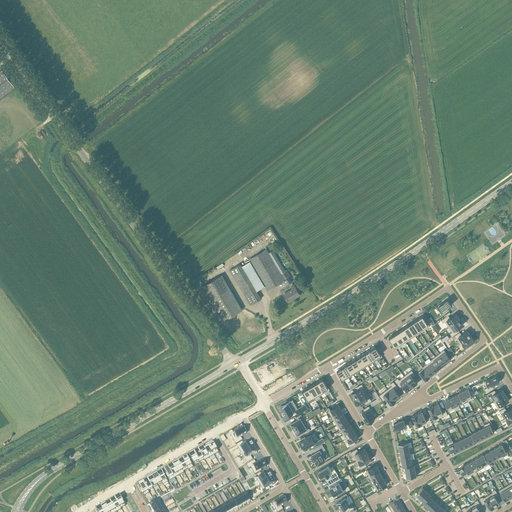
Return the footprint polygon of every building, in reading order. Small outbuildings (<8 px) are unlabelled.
[(0,70),(0,97),(14,87),(1,70),(0,70)] [(261,299),(259,296),(256,291),(265,286),(267,290),(284,280),(287,285),(292,282),(290,279),(292,278),(287,270),(284,271),(281,273),(271,256),(266,248),(265,249),(249,259),(250,261),(242,266),(241,264),(230,270),(233,275),(249,303),(250,305),(261,299)] [(223,321),(242,310),(221,275),(203,286),(223,321)] [(291,287),(292,289),(284,294),(288,301),(294,297),(295,298),(300,295),(294,285),(291,287)] [(448,299),(436,306),(442,315),(449,310),(448,308),(452,305),(448,299)] [(448,315),(441,320),(443,323),(445,322),(448,327),(459,319),(456,314),(450,318),(450,317),(448,315)] [(421,316),(417,319),(425,329),(430,326),(423,315),(421,316)] [(417,319),(413,322),(420,333),(425,329),(417,319)] [(459,319),(448,327),(452,332),(450,333),(452,336),(459,331),(458,329),(457,328),(459,327),(463,324),(459,319)] [(413,322),(408,325),(415,336),(420,333),(413,322)] [(408,325),(403,328),(410,339),(415,336),(408,325)] [(403,328),(398,331),(406,342),(410,339),(403,328)] [(460,332),(454,335),(459,343),(471,335),(467,330),(461,334),(460,332)] [(398,331),(394,334),(401,345),(406,342),(398,331)] [(390,337),(389,338),(396,348),(401,345),(394,334),(390,337)] [(471,335),(459,343),(460,343),(461,343),(465,348),(475,341),(471,335)] [(376,346),(371,349),(377,360),(382,356),(376,346)] [(371,349),(366,352),(372,363),(377,360),(371,349)] [(444,350),(439,353),(446,362),(451,359),(444,350)] [(366,352),(361,355),(368,366),(372,363),(366,352)] [(439,353),(435,356),(442,366),(446,362),(439,353)] [(361,355),(356,358),(363,369),(368,366),(361,355)] [(435,356),(430,360),(431,360),(438,369),(442,366),(435,356)] [(356,358),(351,361),(358,372),(363,369),(356,358)] [(431,360),(427,364),(434,373),(438,369),(431,360)] [(351,361),(347,364),(353,375),(358,372),(351,361)] [(347,364),(342,367),(348,378),(353,375),(347,364)] [(427,364),(422,367),(423,368),(430,376),(434,373),(427,364)] [(342,367),(337,371),(343,381),(348,378),(342,367)] [(423,368),(418,372),(425,380),(430,376),(423,368)] [(412,370),(404,376),(412,387),(417,383),(413,377),(415,375),(412,370)] [(399,377),(395,380),(400,387),(403,385),(407,391),(412,387),(404,376),(400,379),(399,377)] [(490,379),(484,382),(486,388),(484,389),(486,392),(494,388),(492,385),(499,382),(496,376),(494,376),(493,377),(492,376),(489,378),(490,379)] [(323,379),(318,382),(324,393),(329,390),(323,379)] [(392,386),(387,389),(395,400),(400,396),(396,390),(398,388),(393,381),(390,384),(392,386)] [(313,384),(319,395),(324,393),(318,382),(313,384)] [(313,384),(308,387),(313,396),(314,398),(319,395),(313,384)] [(358,390),(351,393),(355,399),(366,392),(362,384),(356,387),(358,390)] [(308,387),(303,390),(308,399),(310,402),(315,399),(314,398),(313,396),(308,387)] [(468,388),(463,390),(468,401),(473,398),(468,388)] [(387,389),(379,395),(383,400),(386,398),(390,404),(396,400),(395,400),(387,389)] [(494,390),(487,394),(489,397),(491,396),(494,401),(505,395),(502,389),(496,393),(494,390)] [(463,390),(458,393),(459,394),(459,393),(463,402),(463,403),(468,401),(463,390)] [(355,399),(354,399),(358,405),(364,401),(366,404),(371,400),(366,392),(355,399)] [(459,394),(454,396),(458,404),(463,402),(459,393),(459,394)] [(505,395),(494,401),(499,410),(504,407),(503,404),(509,400),(505,395)] [(454,396),(449,398),(454,409),(459,406),(458,404),(454,396)] [(449,398),(444,401),(449,411),(454,409),(449,398)] [(283,405),(279,407),(281,410),(282,410),(282,411),(284,413),(286,417),(294,412),(290,406),(294,403),(292,400),(288,403),(283,406),(283,405)] [(439,403),(433,406),(439,418),(444,415),(445,416),(448,415),(445,409),(442,410),(439,403)] [(305,404),(295,410),(296,413),(297,415),(308,408),(305,404)] [(338,405),(328,411),(331,416),(341,410),(338,405)] [(365,411),(362,413),(368,423),(374,419),(371,414),(373,413),(369,406),(363,409),(365,411)] [(433,406),(428,408),(432,416),(429,417),(431,422),(435,421),(434,420),(439,418),(433,406)] [(505,407),(499,411),(504,419),(511,414),(511,406),(506,410),(505,407)] [(319,407),(312,411),(315,415),(316,414),(322,411),(321,409),(319,407)] [(341,410),(331,416),(334,420),(344,414),(341,410)] [(422,411),(417,413),(423,425),(428,423),(428,424),(431,422),(429,417),(426,418),(422,411)] [(417,413),(412,416),(415,423),(412,425),(413,426),(415,430),(418,429),(418,428),(423,425),(417,413)] [(291,424),(290,425),(293,429),(293,428),(294,429),(306,422),(301,414),(296,417),(297,419),(290,423),(291,424)] [(344,414),(334,420),(337,425),(347,419),(344,414)] [(347,419),(337,425),(340,430),(340,429),(350,424),(349,424),(347,419)] [(394,425),(393,425),(395,430),(396,429),(396,430),(407,425),(404,419),(393,424),(394,425)] [(294,430),(293,430),(296,434),(297,434),(297,435),(304,431),(305,433),(310,430),(306,422),(294,429),(294,430)] [(489,422),(484,425),(485,427),(489,435),(494,433),(489,422)] [(350,424),(340,429),(340,430),(343,434),(353,428),(350,423),(349,424),(350,424)] [(230,435),(236,445),(243,441),(241,437),(247,433),(242,425),(237,427),(239,430),(233,433),(230,435)] [(485,427),(480,429),(484,437),(489,435),(485,427)] [(353,428),(343,434),(345,439),(356,433),(353,428)] [(480,429),(476,431),(480,439),(484,437),(480,429)] [(476,431),(471,433),(471,434),(472,434),(475,442),(475,441),(480,439),(476,431)] [(356,433),(345,439),(350,446),(355,443),(354,441),(359,438),(356,433)] [(302,440),(300,441),(304,449),(308,447),(309,449),(310,450),(325,441),(323,437),(315,442),(311,434),(305,437),(305,436),(300,439),(301,439),(302,440)] [(471,434),(467,436),(471,444),(476,442),(475,441),(475,442),(472,434),(471,434)] [(467,436),(462,438),(466,447),(471,444),(467,436)] [(462,438),(458,441),(462,449),(466,447),(462,438)] [(447,443),(452,454),(457,451),(453,443),(452,441),(447,443)] [(458,441),(453,443),(457,451),(462,449),(458,441)] [(213,442),(208,445),(214,456),(219,453),(213,442)] [(242,442),(237,445),(242,455),(254,448),(251,442),(244,446),(242,442)] [(411,442),(398,444),(399,450),(409,448),(412,447),(411,442)] [(312,456),(311,457),(313,461),(314,460),(317,465),(326,460),(324,457),(321,452),(324,450),(325,449),(322,444),(313,449),(315,452),(311,455),(312,456)] [(502,444),(497,447),(503,457),(508,454),(502,444)] [(208,445),(203,447),(209,458),(211,461),(216,458),(214,456),(208,445)] [(203,447),(198,450),(204,460),(204,461),(209,458),(203,447)] [(497,447),(493,449),(497,457),(498,460),(503,457),(497,447)] [(254,448),(242,455),(247,463),(253,460),(251,456),(257,453),(254,448)] [(357,449),(351,452),(356,460),(368,453),(367,453),(364,448),(358,451),(357,449)] [(493,449),(488,452),(493,460),(497,457),(493,449)] [(198,450),(194,453),(199,462),(199,463),(204,460),(198,450)] [(484,454),(484,455),(488,463),(493,460),(488,452),(484,454)] [(194,453),(189,456),(194,465),(199,462),(194,453)] [(368,453),(356,460),(361,468),(366,465),(365,463),(371,459),(368,453),(367,453),(368,453)] [(410,454),(400,455),(401,461),(411,459),(414,459),(413,453),(410,454)] [(484,454),(479,457),(485,467),(486,470),(491,467),(489,464),(488,463),(484,455),(484,454)] [(187,457),(182,460),(188,469),(188,470),(188,471),(193,468),(187,457)] [(479,457),(474,459),(480,469),(485,467),(479,457)] [(474,459),(469,462),(475,472),(480,469),(474,459)] [(182,460),(178,462),(183,472),(184,472),(188,470),(188,469),(182,460)] [(254,461),(247,465),(249,469),(247,470),(252,477),(255,475),(262,471),(261,470),(266,467),(263,461),(256,464),(254,461)] [(178,462),(173,465),(179,476),(184,473),(184,472),(183,472),(178,462)] [(469,462),(465,465),(471,475),(475,472),(469,462)] [(376,464),(366,470),(369,475),(378,470),(379,470),(376,464)] [(173,465),(168,468),(175,479),(179,476),(173,465)] [(465,465),(460,468),(465,478),(471,475),(465,465)] [(329,466),(318,472),(321,477),(324,476),(326,478),(330,475),(329,473),(332,471),(330,468),(331,468),(330,467),(329,466)] [(168,468),(163,471),(170,481),(175,479),(168,468)] [(369,475),(368,475),(371,481),(373,479),(381,474),(379,470),(378,470),(369,475)] [(162,472),(157,474),(162,483),(163,485),(168,482),(162,472)] [(261,473),(255,477),(260,485),(272,478),(269,473),(262,477),(261,473)] [(157,474),(152,477),(157,486),(162,483),(157,474)] [(381,474),(373,479),(376,484),(384,479),(381,474)] [(337,475),(327,481),(329,484),(339,478),(337,475)] [(152,477),(148,480),(153,489),(157,486),(152,477)] [(272,478),(260,485),(263,490),(263,491),(265,489),(266,491),(266,492),(270,489),(269,487),(275,484),(272,478)] [(341,478),(329,485),(330,487),(330,488),(334,495),(347,488),(341,478)] [(376,484),(374,485),(377,490),(386,485),(387,484),(384,479),(376,484)] [(148,480),(143,483),(148,491),(153,489),(148,480)] [(245,482),(242,484),(247,493),(249,492),(250,491),(245,482)] [(143,483),(138,485),(144,496),(149,493),(148,491),(143,483)] [(422,487),(416,494),(420,498),(427,491),(422,487)] [(504,487),(499,490),(505,500),(509,497),(504,487)] [(493,492),(488,495),(494,506),(500,503),(495,496),(498,495),(495,489),(492,491),(493,492)] [(427,491),(420,498),(425,502),(430,496),(431,495),(427,491)] [(246,493),(241,496),(246,504),(250,501),(246,493)] [(342,499),(336,503),(340,509),(350,504),(346,497),(348,496),(346,493),(340,497),(342,499)] [(482,497),(479,498),(482,504),(485,502),(489,509),(494,506),(488,495),(483,498),(482,497)] [(120,496),(115,499),(121,509),(126,506),(120,496)] [(241,496),(237,498),(242,506),(246,504),(241,496)] [(275,501),(271,503),(276,511),(279,511),(283,510),(281,506),(287,503),(283,496),(279,498),(280,500),(276,502),(275,501)] [(425,502),(423,503),(428,507),(434,500),(430,496),(425,502)] [(233,501),(237,508),(242,506),(237,498),(233,501)] [(115,499),(110,502),(116,511),(117,511),(122,510),(121,509),(115,499)] [(159,499),(150,505),(152,510),(160,505),(162,504),(159,499)] [(233,500),(229,503),(233,510),(237,508),(233,501),(233,500)] [(434,500),(428,507),(432,511),(438,504),(434,500)] [(475,502),(470,505),(474,511),(481,511),(478,507),(481,505),(477,500),(474,501),(475,502)] [(116,511),(110,502),(106,504),(110,511),(116,511)] [(229,503),(224,505),(228,511),(230,511),(233,510),(229,503)] [(397,504),(389,509),(390,511),(395,511),(402,508),(399,503),(397,504)]
